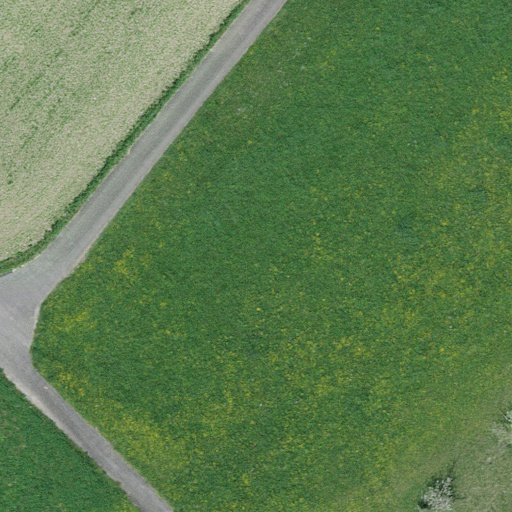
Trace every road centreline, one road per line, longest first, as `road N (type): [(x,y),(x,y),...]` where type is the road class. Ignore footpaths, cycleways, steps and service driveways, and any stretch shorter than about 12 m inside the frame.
road 1 (track): [(0,314),(49,271),(274,0)]
road 2 (track): [(0,347),(154,506)]
